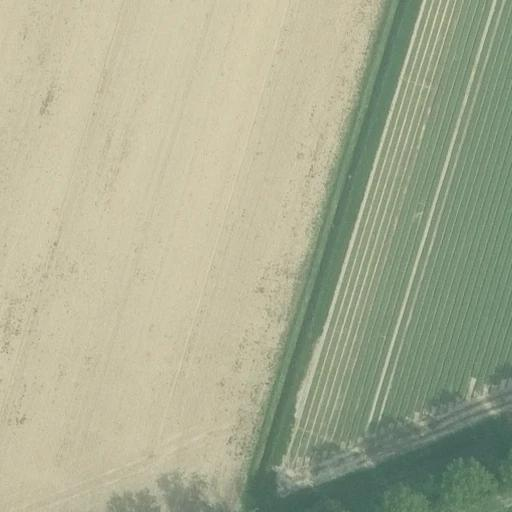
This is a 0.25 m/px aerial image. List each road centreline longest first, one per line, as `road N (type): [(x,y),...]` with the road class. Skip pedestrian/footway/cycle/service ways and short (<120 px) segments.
road 1 (track): [(416,0),(257,511)]
road 2 (track): [(260,507),(293,509),(511,421)]
